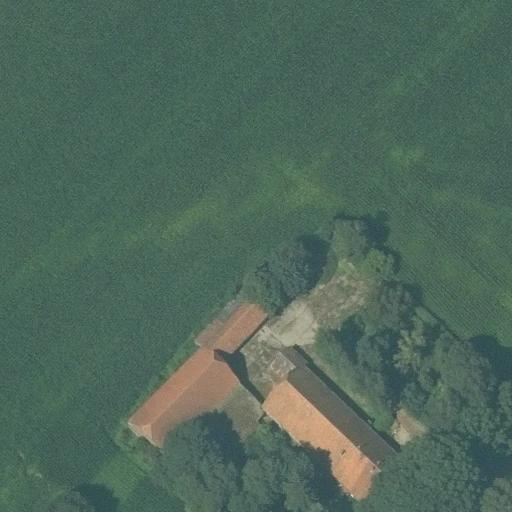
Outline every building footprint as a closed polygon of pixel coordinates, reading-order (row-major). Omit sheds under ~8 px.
[(268,320),(242,295),(220,317),(246,343),(268,320)] [(246,343),(220,317),(194,345),(203,353),(203,352),(221,369),(246,343)] [(291,350),(271,371),(288,387),(304,371),(304,372),(308,367),(291,350)] [(203,353),(129,428),(166,464),(188,442),(200,429),(240,388),(221,369),(203,352),(203,353)] [(304,372),(304,371),(288,387),(264,411),(263,413),(266,415),(331,478),(371,436),(368,433),(373,428),(370,424),(364,430),(304,372)] [(264,411),(240,388),(200,429),(227,455),(215,468),(207,476),(216,485),(267,434),(257,424),(266,415),(263,413),(264,411)] [(227,455),(200,429),(188,442),(215,468),(227,455)] [(374,511),(411,474),(371,436),(331,478),(366,511),(374,511)]
